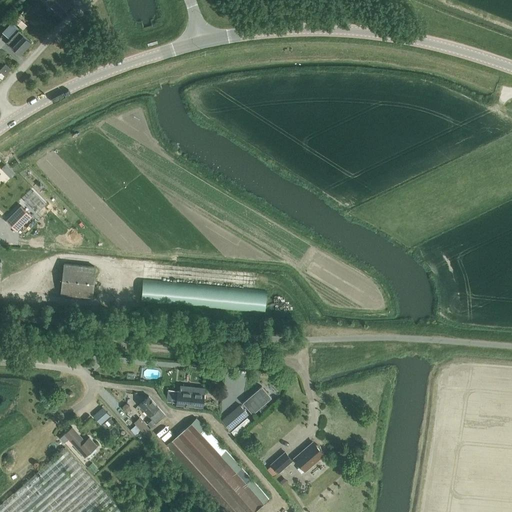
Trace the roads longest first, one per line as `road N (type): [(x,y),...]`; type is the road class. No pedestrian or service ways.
road 1 (unclassified): [(311,399),(304,368),(289,360),(97,346),(40,365),(0,362)]
road 2 (tertiary): [(203,40),(294,30),(382,34),(511,68)]
road 3 (tertiary): [(13,119),(106,72),(203,40)]
road 4 (unclassified): [(0,92),(86,0)]
